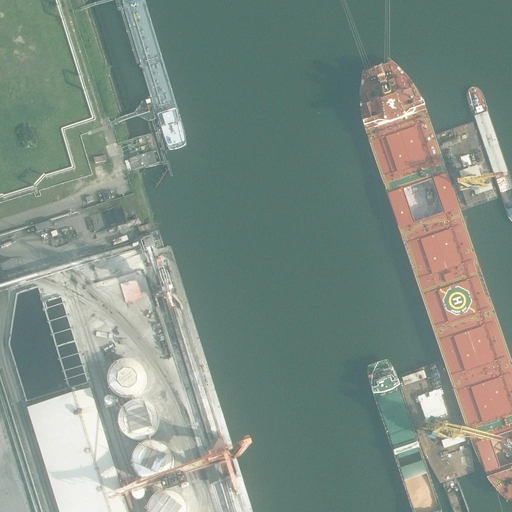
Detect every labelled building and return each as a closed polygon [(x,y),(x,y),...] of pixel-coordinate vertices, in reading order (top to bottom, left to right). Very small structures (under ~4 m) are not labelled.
[(102,194),(105,202),(111,200),(108,192),(102,194)] [(51,221),(35,226),(37,232),(53,227),(51,221)] [(147,383),(148,380),(148,376),(147,372),(145,369),(143,366),(140,363),(136,362),(133,360),(129,360),(125,360),(122,361),(118,362),(115,364),(113,367),(110,370),(109,374),(108,377),(108,381),(109,385),(110,388),(112,391),(115,394),(118,396),(121,398),(125,399),(129,399),(132,399),(136,398),(139,396),(142,393),(145,390),(146,387),(147,383)] [(128,511),(90,389),(27,409),(54,498),(58,511),(128,511)] [(105,399),(107,408),(117,405),(115,396),(105,399)] [(161,424),(161,420),(161,416),(160,413),(158,409),(155,406),(152,404),(149,402),(145,400),(141,400),(137,400),(133,401),(130,403),(126,405),(124,408),(122,412),(120,415),(119,419),(120,423),(120,427),(122,431),(124,434),(127,437),(130,439),(134,441),(138,442),(142,442),(146,441),(149,440),(153,438),(156,435),(158,432),(160,428),(161,424)] [(175,467),(176,463),(175,459),(174,455),(172,452),(170,449),(167,446),(163,444),(159,443),(155,443),(151,443),(147,444),(144,446),(141,448),(138,451),(136,454),(134,458),(134,462),(134,466),(135,470),(136,473),(138,477),(141,480),(145,482),(148,483),(152,484),(156,484),(160,484),(164,482),(167,480),(170,478),(173,474),(174,471),(175,467)] [(190,511),(190,508),(189,505),(187,501),(184,498),(181,495),(178,493),(174,492),(170,492),(166,492),(162,493),(158,495),(155,497),(152,500),(150,504),(149,507),(148,511),(190,511)]
